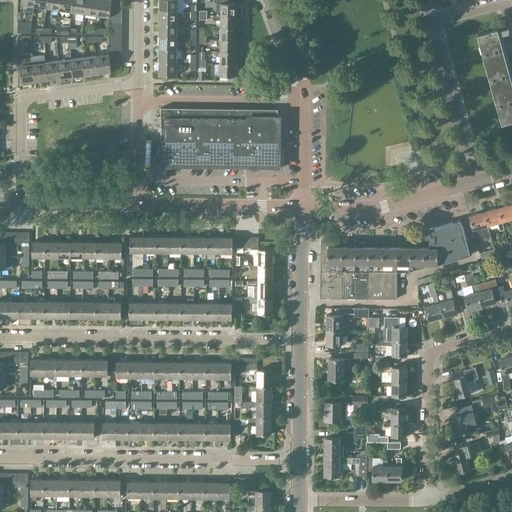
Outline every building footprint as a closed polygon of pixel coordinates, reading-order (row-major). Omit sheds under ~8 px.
[(59,10),(59,0),(47,0),(46,8),(58,10),(59,10)] [(71,11),(72,0),(59,0),(59,10),(58,10),(58,16),(62,16),(63,10),(71,11)] [(83,13),(85,0),(72,0),(71,11),(70,18),(75,19),(76,12),(83,13)] [(96,15),(98,0),(85,0),(83,13),(96,15)] [(109,15),(110,9),(111,3),(111,0),(98,0),(96,15),(95,21),(100,22),(101,16),(109,17),(109,15)] [(159,0),(159,11),(177,11),(184,11),(183,0),(159,0)] [(214,0),(214,3),(216,3),(216,15),(236,15),(236,3),(224,3),(224,0),(214,0)] [(177,24),(177,11),(159,11),(159,24),(177,24)] [(236,27),(236,15),(216,15),(213,15),(213,20),(220,20),(220,27),(236,27)] [(177,37),(177,24),(159,24),(159,36),(177,37)] [(498,28),(477,34),(502,122),(511,119),(511,80),(499,34),(509,31),(508,26),(498,29),(498,28)] [(236,27),(220,27),(216,27),(216,32),(220,32),(220,39),(235,39),(236,27)] [(177,49),(177,37),(159,36),(159,49),(177,49)] [(235,51),(235,39),(220,39),(220,51),(235,51)] [(177,62),(177,49),(159,49),(158,62),(177,62)] [(409,63),(419,60),(417,50),(406,53),(409,63)] [(220,51),(216,51),(216,56),(220,56),(220,63),(235,63),(235,51),(220,51)] [(17,54),(17,71),(21,71),(22,83),(23,82),(24,84),(29,84),(30,82),(35,81),(33,63),(32,52),(17,54)] [(73,76),(71,58),(70,53),(65,54),(66,59),(58,60),(60,78),(73,76)] [(111,67),(110,61),(109,56),(109,53),(95,55),(98,73),(111,71),(111,67)] [(85,75),(98,73),(95,55),(83,57),(85,75)] [(73,76),(85,75),(83,57),(71,58),(73,76)] [(48,79),(60,78),(58,60),(45,62),(48,79)] [(35,81),(48,79),(45,62),(33,63),(35,81)] [(176,75),(177,62),(158,62),(158,75),(176,75)] [(235,76),(235,63),(220,63),(220,76),(235,76)] [(161,132),(160,166),(266,167),(281,168),(281,145),(278,145),(278,118),(278,109),(161,107),(160,132),(161,132)] [(511,203),(498,207),(502,221),(511,218),(511,203)] [(504,229),(502,221),(498,207),(483,211),(487,225),(488,225),(498,222),(500,230),(504,229)] [(483,211),(469,215),(473,229),(483,226),(485,234),(487,240),(491,239),(490,233),(488,225),(487,225),(483,211)] [(438,264),(470,255),(460,219),(429,228),(429,247),(424,247),(424,263),(438,264)] [(143,236),(130,236),(130,251),(137,251),(137,261),(143,261),(143,260),(143,251),(143,236)] [(156,236),(143,236),(143,251),(155,252),(156,236)] [(169,236),(156,236),(155,252),(162,252),(162,258),(168,258),(168,252),(169,236)] [(181,252),(181,236),(169,236),(168,252),(181,252)] [(194,252),(194,237),(181,236),(181,252),(194,252)] [(207,252),(207,237),(194,237),(194,252),(207,252)] [(219,252),(220,237),(207,237),(207,252),(219,252)] [(232,253),(233,237),(220,237),(219,252),(232,253)] [(342,246),(338,246),(337,246),(337,241),(321,240),(321,243),(320,298),(324,298),(341,298),(342,246)] [(45,241),(32,241),(31,257),(45,257),(45,241)] [(57,257),(58,241),(45,241),(45,257),(57,257)] [(70,257),(70,241),(58,241),(57,257),(70,257)] [(83,257),(83,241),(70,241),(70,257),(83,257)] [(96,257),(96,241),(83,241),(83,257),(96,257)] [(109,257),(109,242),(96,241),(96,257),(109,257)] [(109,242),(109,257),(121,257),(122,242),(109,242)] [(355,298),(355,246),(342,246),(341,298),(355,298)] [(368,298),(369,246),(355,246),(355,298),(368,298)] [(382,298),(383,246),(369,246),(368,298),(382,298)] [(396,272),(397,246),(383,246),(382,298),(397,298),(397,272),(396,272)] [(410,271),(410,246),(397,246),(396,272),(397,272),(408,272),(410,271)] [(424,247),(410,246),(410,271),(424,267),(424,263),(424,247)] [(258,265),(272,265),(273,249),(250,249),(250,254),(258,254),(258,265)] [(491,249),(480,252),(481,258),(492,255),(491,249)] [(5,255),(0,255),(0,268),(5,268),(5,261),(13,261),(13,255),(5,255)] [(272,265),(258,265),(250,265),(250,270),(258,270),(258,281),(272,281),(272,265)] [(454,284),(451,271),(451,270),(445,272),(449,285),(454,284)] [(508,305),(511,303),(511,271),(510,272),(511,281),(511,288),(505,290),(503,284),(497,286),(500,298),(506,296),(508,305)] [(476,286),(472,272),(464,274),(467,286),(471,285),(473,293),(464,295),(468,310),(481,306),(476,286)] [(431,275),(418,279),(418,286),(427,283),(429,290),(431,296),(432,296),(434,304),(425,306),(429,321),(443,317),(439,302),(431,275)] [(493,279),(489,280),(485,281),(487,289),(484,290),(482,285),(476,286),(481,306),(495,302),(494,299),(500,298),(497,286),(495,286),(493,279)] [(258,281),(250,281),(250,285),(254,285),(254,297),(272,297),(272,281),(258,281)] [(439,302),(443,317),(456,313),(453,303),(454,303),(450,291),(446,292),(448,300),(439,302)] [(70,302),(70,317),(83,317),(83,302),(83,295),(77,295),(77,302),(70,302)] [(272,297),(254,297),(250,296),(250,301),(258,301),(258,313),(272,313),(272,297)] [(121,302),(114,302),(114,297),(109,297),(109,302),(108,302),(108,317),(121,317),(121,302)] [(181,303),(181,318),(193,318),(193,303),(193,299),(188,299),(188,303),(181,303)] [(19,316),(19,301),(6,301),(6,316),(19,316)] [(32,317),(32,301),(19,301),(19,316),(32,317)] [(44,317),(44,301),(32,301),(32,317),(44,317)] [(57,317),(57,302),(44,301),(44,317),(57,317)] [(70,317),(70,302),(57,302),(57,317),(70,317)] [(95,302),(83,302),(83,317),(95,317),(95,302)] [(108,317),(108,302),(95,302),(95,317),(108,317)] [(142,318),(142,302),(129,302),(129,318),(142,318)] [(155,318),(155,303),(142,302),(142,318),(155,318)] [(168,318),(168,303),(155,303),(155,318),(168,318)] [(181,318),(181,303),(168,303),(168,318),(181,318)] [(206,318),(206,303),(193,303),(193,318),(206,318)] [(219,319),(219,303),(206,303),(206,318),(219,319)] [(232,319),(232,303),(219,303),(219,319),(232,319)] [(368,316),(369,308),(354,308),(354,316),(368,316)] [(348,324),(343,324),(343,315),(326,315),(326,329),(343,329),(348,330),(348,324)] [(384,317),(384,326),(384,331),(392,331),(392,341),(407,341),(407,327),(399,327),(399,317),(384,317)] [(343,344),(343,329),(326,329),(326,344),(343,344)] [(407,341),(392,341),(378,340),(376,341),(376,345),(384,345),(392,345),(392,355),(407,355),(407,341)] [(507,372),(511,370),(511,355),(499,359),(502,369),(501,369),(503,374),(504,389),(509,389),(509,380),(507,372)] [(343,358),(329,358),(328,379),(335,379),(335,380),(337,380),(337,379),(343,379),(343,371),(351,371),(351,359),(343,359),(343,358)] [(44,359),(31,359),(30,374),(43,374),(44,359)] [(56,374),(57,359),(44,359),(43,374),(56,374)] [(69,374),(69,359),(57,359),(56,374),(69,374)] [(82,375),(82,359),(69,359),(69,374),(82,375)] [(95,375),(95,359),(82,359),(82,375),(95,375)] [(95,359),(95,375),(107,375),(108,359),(95,359)] [(4,362),(1,362),(0,361),(0,374),(9,375),(9,372),(4,372),(4,362)] [(129,377),(129,361),(116,361),(116,376),(129,377)] [(142,377),(142,361),(129,361),(129,377),(142,377)] [(154,377),(154,362),(142,361),(142,377),(154,377)] [(167,377),(167,362),(154,362),(154,377),(167,377)] [(180,377),(180,362),(167,362),(167,377),(180,377)] [(192,377),(193,362),(180,362),(180,377),(192,377)] [(205,377),(205,362),(193,362),(192,377),(205,377)] [(218,378),(218,362),(205,362),(205,377),(218,378)] [(231,378),(231,362),(218,362),(218,378),(231,378)] [(396,367),(390,367),(384,367),(384,372),(392,372),(391,381),(406,381),(406,367),(396,367)] [(453,399),(453,400),(465,397),(464,395),(470,393),(467,381),(478,378),(475,367),(463,370),(465,376),(454,379),(457,388),(454,389),(454,399),(453,399)] [(257,386),(271,386),(271,370),(249,370),(249,374),(257,374),(257,386)] [(9,379),(9,375),(0,374),(0,388),(4,388),(4,379),(9,379)] [(131,391),(131,398),(141,398),(141,391),(142,391),(141,381),(137,382),(136,391),(131,391)] [(406,381),(391,381),(383,381),(383,386),(391,386),(391,395),(406,396),(406,381)] [(271,386),(257,386),(249,386),(249,390),(257,390),(257,401),(271,402),(271,386)] [(390,396),(379,395),(367,395),(367,396),(367,403),(368,403),(368,401),(379,401),(390,401),(390,396)] [(496,404),(494,396),(482,400),(484,407),(490,406),(496,404)] [(504,396),(498,398),(498,410),(508,408),(504,396)] [(257,401),(248,401),(242,401),(242,407),(249,407),(249,406),(257,406),(256,417),(271,417),(271,402),(257,401)] [(325,401),(325,419),(340,420),(344,420),(344,402),(341,402),(325,401)] [(390,407),(390,401),(379,401),(379,406),(383,407),(383,412),(391,412),(391,422),(406,422),(406,408),(395,407),(390,407)] [(459,415),(453,416),(458,434),(470,431),(469,430),(477,428),(475,422),(476,422),(473,411),(472,411),(470,405),(457,408),(459,415)] [(271,417),(256,417),(248,417),(248,422),(256,422),(256,433),(270,433),(271,417)] [(18,421),(5,421),(5,437),(17,437),(18,421)] [(18,421),(17,437),(30,437),(30,422),(18,421)] [(43,437),(43,422),(30,422),(30,437),(43,437)] [(56,437),(56,422),(43,422),(43,437),(56,437)] [(68,437),(69,422),(56,422),(56,437),(68,437)] [(81,437),(81,422),(69,422),(68,437),(81,437)] [(94,422),(87,422),(81,422),(81,437),(94,437),(94,422)] [(116,437),(116,422),(102,422),(102,437),(116,437)] [(128,438),(128,422),(116,422),(116,437),(128,438)] [(141,438),(141,422),(128,422),(128,438),(141,438)] [(154,438),(154,423),(141,422),(141,438),(154,438)] [(406,422),(391,422),(383,422),(383,426),(391,426),(391,436),(405,436),(406,422)] [(167,438),(167,423),(154,423),(154,438),(167,438)] [(179,438),(180,423),(167,423),(167,438),(179,438)] [(192,438),(192,423),(180,423),(179,438),(192,438)] [(205,438),(205,423),(192,423),(192,438),(205,438)] [(218,423),(212,423),(205,423),(205,438),(217,438),(218,423)] [(230,438),(230,423),(218,423),(217,438),(230,438)] [(367,438),(367,434),(367,426),(354,426),(353,438),(367,438)] [(374,442),(387,442),(389,442),(389,436),(378,436),(378,434),(367,434),(367,440),(374,440),(374,442)] [(325,437),(324,456),(343,456),(343,437),(339,438),(339,437),(325,437)] [(464,452),(453,455),(458,472),(469,469),(466,456),(477,453),(474,442),(462,446),(464,452)] [(339,476),(342,476),(342,463),(360,464),(360,470),(360,476),(367,476),(367,470),(366,470),(367,457),(360,457),(343,457),(343,456),(324,456),(324,476),(339,476)] [(386,481),(387,466),(387,458),(382,458),(382,466),(373,466),(373,457),(367,457),(366,470),(367,470),(373,470),(372,480),(386,481)] [(387,466),(386,481),(401,481),(401,470),(401,458),(396,458),(396,466),(387,466)] [(27,473),(0,472),(0,483),(2,483),(27,484),(27,473)] [(43,479),(30,479),(30,494),(31,494),(31,500),(36,500),(36,494),(43,495),(43,479)] [(56,495),(56,479),(43,479),(43,495),(56,495)] [(69,495),(69,479),(56,479),(56,495),(69,495)] [(81,495),(82,479),(69,479),(69,495),(81,495)] [(94,495),(94,480),(82,479),(81,495),(94,495)] [(107,495),(107,480),(94,480),(94,495),(107,495)] [(120,480),(107,480),(107,495),(107,500),(113,500),(113,495),(120,495),(120,480)] [(127,497),(140,497),(140,481),(127,481),(127,497)] [(140,497),(153,497),(153,481),(140,481),(140,497)] [(153,497),(165,497),(165,481),(153,481),(153,497)] [(165,497),(178,497),(178,481),(165,481),(165,497)] [(178,497),(191,497),(191,481),(178,481),(178,497)] [(191,497),(204,497),(204,481),(191,481),(191,497)] [(204,497),(216,497),(217,481),(204,481),(204,497)] [(217,481),(216,497),(229,497),(229,481),(217,481)] [(0,483),(0,495),(2,496),(9,496),(10,490),(2,491),(2,483),(0,483)] [(255,506),(270,506),(270,490),(255,490),(247,490),(247,494),(255,495),(255,506)]
